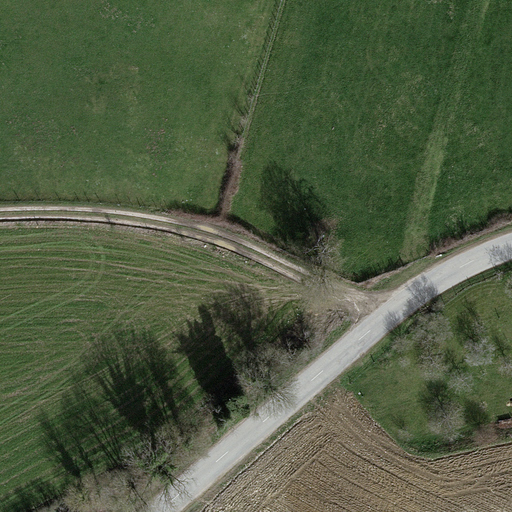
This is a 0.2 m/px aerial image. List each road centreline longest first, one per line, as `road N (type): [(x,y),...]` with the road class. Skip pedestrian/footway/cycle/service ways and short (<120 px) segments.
road 1 (tertiary): [(167,511),(379,322),(479,255),(511,244)]
road 2 (track): [(0,212),(125,213),(206,229),(351,297),(379,322)]
